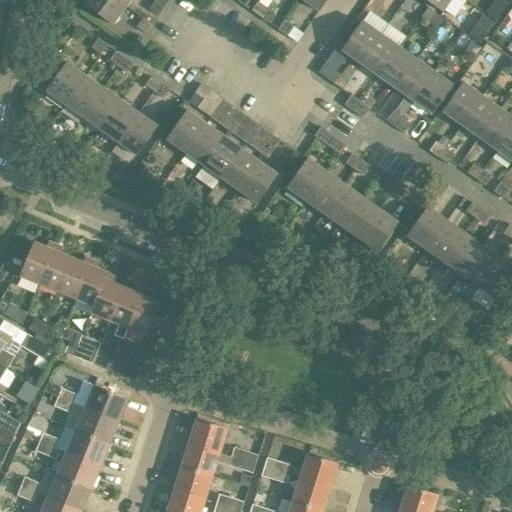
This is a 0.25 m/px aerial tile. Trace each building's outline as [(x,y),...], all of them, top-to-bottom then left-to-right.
[(115,26),(127,8),(115,0),(87,0),(85,5),(115,26)] [(115,0),(127,8),(132,0),(115,0)] [(327,0),(300,0),(318,13),(327,0)] [(425,0),(443,12),(451,0),(425,0)] [(158,17),(164,8),(155,1),(149,11),(158,17)] [(261,18),(267,9),(258,2),(251,11),(261,18)] [(269,24),(276,15),(267,9),(261,18),(269,24)] [(468,37),(479,44),(493,24),(482,17),(468,37)] [(152,25),(143,18),(136,28),(145,35),(152,25)] [(441,28),(444,30),(449,29),(452,26),(445,21),(441,28)] [(279,31),(288,37),(294,28),(285,22),(279,31)] [(342,51),(360,64),(380,35),(363,22),(342,51)] [(380,35),(360,64),(377,77),(398,47),(380,35)] [(107,46),(97,39),(91,48),(100,55),(107,46)] [(474,58),(480,48),(471,41),(467,47),(469,54),(474,58)] [(395,89),(416,60),(398,47),(377,77),(395,89)] [(109,61),(118,67),(125,58),(116,52),(109,61)] [(134,65),(125,58),(118,67),(128,74),(134,65)] [(511,60),(510,59),(503,69),(509,73),(511,72),(511,60)] [(406,97),(394,113),(401,118),(412,101),(433,72),(416,60),(395,89),(406,97)] [(47,93),(65,105),(85,76),(68,64),(47,93)] [(433,72),(412,101),(432,115),(453,85),(433,72)] [(348,81),(339,74),(332,83),(342,89),(348,81)] [(85,76),(65,105),(82,118),(103,89),(85,76)] [(144,86),(154,92),(160,83),(151,77),(144,86)] [(169,90),(160,83),(154,92),(163,99),(169,90)] [(210,91),(201,84),(194,94),(203,100),(210,91)] [(443,114),(460,126),(482,96),(464,84),(443,114)] [(103,89),(82,118),(100,131),(121,102),(103,89)] [(343,105),(352,111),(359,102),(350,95),(343,105)] [(482,96),(460,126),(478,139),(499,109),(482,96)] [(121,102),(100,131),(118,143),(138,114),(121,102)] [(368,109),(359,102),(352,111),(362,118),(368,109)] [(236,109),(230,119),(239,125),(245,116),(236,109)] [(511,117),(499,109),(478,139),(496,151),(511,128),(511,117)] [(167,140),(185,154),(206,124),(187,111),(167,140)] [(392,112),(386,121),(394,127),(401,118),(394,113),(392,112)] [(157,127),(138,114),(118,143),(136,157),(157,127)] [(394,127),(404,134),(411,125),(401,118),(394,127)] [(232,134),(239,125),(230,119),(223,128),(232,134)] [(206,124),(185,154),(203,166),(223,137),(206,124)] [(511,128),(496,151),(511,162),(511,128)] [(271,134),(265,143),(274,150),(281,141),(271,134)] [(223,137),(203,166),(220,178),(241,149),(223,137)] [(436,143),(429,152),(439,159),(445,149),(450,142),(443,137),(438,144),(436,143)] [(343,144),(337,139),(330,148),(339,154),(346,146),(343,144)] [(268,159),(274,150),(265,143),(259,152),(268,159)] [(241,149),(220,178),(238,192),(259,162),(241,149)] [(453,155),(445,149),(439,159),(446,164),(453,155)] [(345,164),(354,170),(360,161),(351,154),(345,164)] [(286,189),(305,203),(326,174),(307,160),(286,189)] [(369,167),(360,161),(354,170),(363,177),(369,167)] [(277,175),(259,162),(238,192),(256,204),(277,175)] [(466,173),(475,180),(482,170),(473,164),(466,173)] [(491,177),(482,170),(475,180),(485,186),(491,177)] [(326,174),(305,203),(323,215),(343,186),(326,174)] [(447,186),(438,179),(431,189),(441,195),(447,186)] [(380,189),(389,195),(396,186),(387,180),(380,189)] [(500,183),(493,192),(503,199),(509,189),(500,183)] [(343,186),(323,215),(340,227),(361,198),(343,186)] [(405,192),(396,186),(389,195),(398,202),(405,192)] [(186,189),(179,199),(197,212),(204,201),(186,189)] [(361,198),(340,227),(358,240),(378,211),(361,198)] [(465,212),(474,219),(481,210),(472,203),(465,212)] [(407,238),(426,251),(447,221),(428,208),(407,238)] [(490,216),(481,210),(474,219),(484,225),(490,216)] [(397,224),(378,211),(358,240),(376,253),(397,224)] [(447,221),(426,251),(443,263),(464,233),(447,221)] [(511,227),(509,225),(503,234),(511,240),(511,227)] [(464,233),(443,263),(461,276),(482,246),(464,233)] [(19,277),(38,285),(54,246),(47,243),(45,249),(33,244),(19,277)] [(54,246),(38,285),(56,292),(70,260),(59,255),(62,249),(54,246)] [(482,246),(461,276),(456,284),(473,296),(478,288),(500,258),(491,253),(482,246)] [(70,260),(56,292),(74,299),(90,261),(84,258),(81,265),(70,260)] [(511,279),(511,267),(500,258),(478,288),(496,301),(511,279)] [(90,261),(74,299),(93,307),(106,275),(95,271),(98,264),(90,261)] [(91,314),(109,321),(122,290),(111,285),(113,279),(106,275),(93,307),(91,314)] [(122,290),(109,321),(118,325),(113,336),(123,340),(128,329),(143,291),(136,288),(133,294),(122,290)] [(150,294),(143,291),(128,329),(146,337),(148,334),(155,337),(162,320),(155,317),(159,306),(147,301),(150,294)] [(10,304),(2,299),(0,302),(0,312),(3,315),(10,304)] [(29,330),(37,335),(44,324),(35,319),(29,330)] [(44,324),(37,335),(35,339),(49,347),(52,343),(45,339),(51,328),(44,324)] [(486,329),(480,325),(475,326),(471,332),(479,338),(486,329)] [(19,347),(21,345),(11,339),(0,332),(0,364),(6,368),(14,357),(19,347)] [(56,351),(49,347),(35,339),(27,334),(21,345),(19,347),(48,364),(56,351)] [(65,353),(73,356),(77,344),(70,341),(65,353)] [(87,348),(77,344),(73,356),(82,360),(87,348)] [(113,350),(109,361),(121,366),(139,374),(140,374),(145,363),(113,350)] [(136,382),(139,374),(121,366),(109,361),(106,370),(136,382)] [(0,411),(8,416),(16,403),(0,394),(0,379),(6,368),(0,364),(0,411)] [(24,379),(18,397),(32,402),(39,384),(24,379)] [(95,386),(86,408),(119,422),(129,400),(109,392),(95,386)] [(62,389),(58,397),(75,404),(78,396),(62,389)] [(58,398),(54,407),(69,414),(68,416),(80,421),(76,431),(110,445),(119,422),(86,408),(85,410),(74,405),(75,404),(58,397),(58,398)] [(0,427),(1,428),(8,416),(0,411),(0,427)] [(197,420),(190,444),(220,454),(228,430),(197,420)] [(76,431),(67,453),(101,467),(110,445),(76,431)] [(43,434),(39,442),(61,451),(64,443),(43,434)] [(56,462),(61,451),(39,442),(35,453),(56,462)] [(183,465),(182,469),(213,478),(217,465),(218,463),(220,454),(190,444),(183,465)] [(234,447),(231,457),(255,465),(258,455),(234,447)] [(67,453),(58,476),(92,490),(101,467),(67,453)] [(308,455),(304,469),(267,458),(264,468),(288,476),(300,480),(331,490),(339,465),(308,455)] [(251,475),(255,465),(231,457),(228,468),(251,475)] [(286,485),(288,476),(264,468),(261,477),(286,485)] [(175,492),(206,501),(213,478),(182,469),(175,492)] [(58,476),(49,498),(81,511),(82,511),(92,490),(58,476)] [(24,478),(21,487),(36,493),(40,484),(24,478)] [(324,511),(331,490),(300,480),(293,503),(321,511),(324,511)] [(407,486),(400,510),(404,511),(433,511),(438,496),(407,486)] [(32,503),(36,493),(21,487),(17,497),(32,503)] [(168,511),(202,511),(206,501),(175,492),(168,511)] [(219,495),(216,504),(241,511),(244,502),(219,495)] [(81,511),(49,498),(43,511),(81,511)] [(289,511),(321,511),(293,503),(289,511)]
